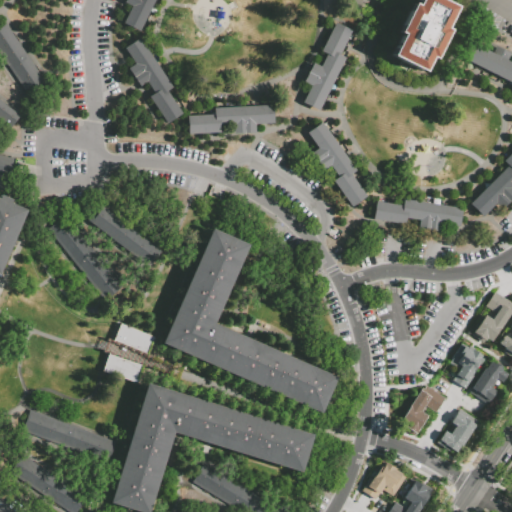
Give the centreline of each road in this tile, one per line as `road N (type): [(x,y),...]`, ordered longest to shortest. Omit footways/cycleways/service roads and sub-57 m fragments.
road 1 (residential): [(342,286),(292,220),(243,186),(184,167),(96,158)]
road 2 (residential): [(511,253),(477,269),(391,270),(342,286)]
road 3 (residential): [(342,286),(365,367),(362,435)]
road 4 (residential): [(362,435),(419,455),(471,488)]
